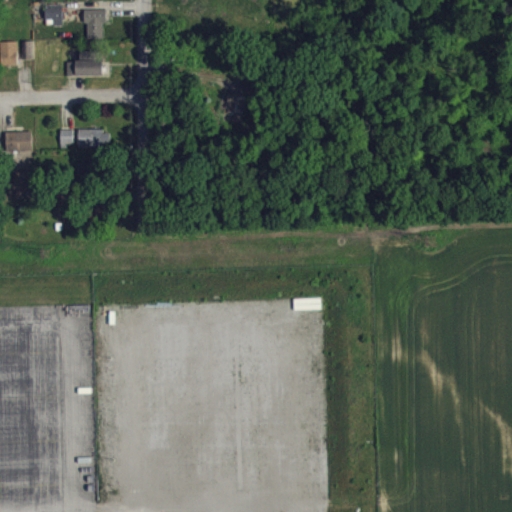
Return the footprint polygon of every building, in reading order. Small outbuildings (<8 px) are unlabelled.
[(64,34),(64,17),(47,17),(47,28),(54,28),(55,34),(64,34)] [(107,18),(87,18),(87,47),(107,47),(107,18)] [(25,68),(35,67),(35,49),(24,50),(25,68)] [(18,50),(1,50),(1,74),(19,74),(18,50)] [(99,60),(81,60),(81,68),(99,69),(99,60)] [(68,83),(105,84),(105,70),(68,69),(68,83)] [(75,138),(62,138),(62,153),(75,152),(75,138)] [(80,155),(112,154),(112,138),(80,139),(80,155)] [(7,140),(8,160),(34,159),(33,140),(7,140)] [(29,180),(13,180),(14,206),(30,206),(29,180)]
